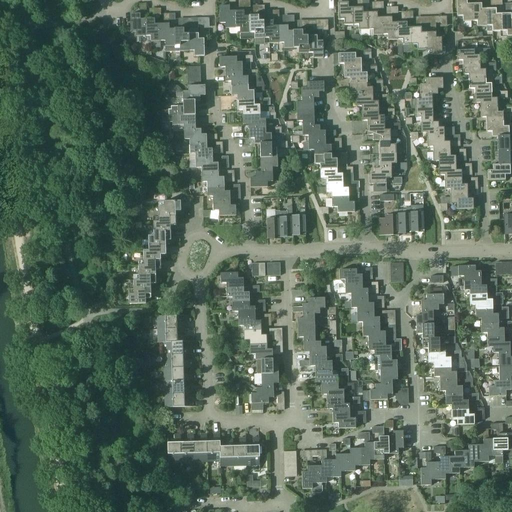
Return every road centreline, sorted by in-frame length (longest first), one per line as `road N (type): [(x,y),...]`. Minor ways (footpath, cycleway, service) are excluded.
road 1 (residential): [(249,252),(246,184),(210,101),(212,10)]
road 2 (residential): [(485,249),(484,191),(449,77),(445,8)]
road 3 (residential): [(367,250),(364,182),(329,87),(325,11)]
road 4 (residential): [(291,421),(286,251)]
road 5 (residential): [(209,418),(199,275)]
